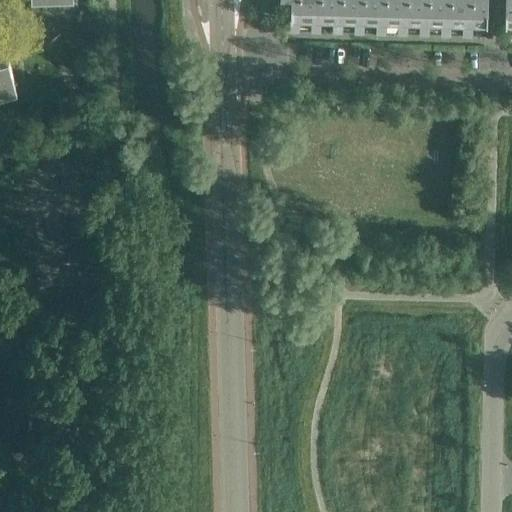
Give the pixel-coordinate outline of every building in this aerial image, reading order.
[(0,0),(0,96),(17,91),(8,59),(0,61),(0,0)] [(313,21),(313,0),(291,0),(290,28),(292,29),(298,29),(298,21),(312,21),(313,21)] [(335,22),(335,0),(313,0),(313,21),(312,21),(312,29),(314,29),(320,30),(320,21),(334,22),(335,22)] [(356,22),(356,0),(335,0),(335,22),(334,22),(334,30),(336,30),(342,30),(342,22),(356,22)] [(378,23),(378,0),(356,0),(356,22),(355,30),(357,30),(357,31),(363,31),(363,22),(377,23),(378,23)] [(400,23),(400,0),(378,0),(378,23),(377,23),(377,31),(379,31),(385,31),(385,23),(399,23),(400,23)] [(421,24),(421,0),(400,0),(400,23),(399,23),(398,31),(400,31),(400,32),(406,32),(407,23),(420,24),(421,24)] [(443,24),(443,0),(421,0),(421,24),(420,24),(420,32),(422,32),(428,32),(428,24),(442,24),(443,24)] [(464,25),(465,0),(443,0),(443,24),(442,24),(442,32),(444,32),(444,33),(450,33),(450,25),(464,25)] [(487,0),(465,0),(464,25),(463,33),(465,33),(471,33),(471,25),(487,25),(487,0)]
